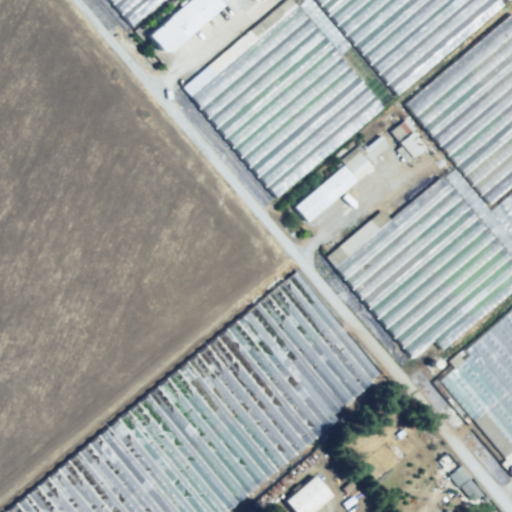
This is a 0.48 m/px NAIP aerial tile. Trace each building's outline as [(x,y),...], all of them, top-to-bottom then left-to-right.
[(101,0),(154,0),(123,26),(101,0)] [(182,0),(216,0),(220,4),(158,55),(141,35),(182,0)] [(178,86),(281,0),(287,0),(380,111),(272,200),(178,86)] [(312,0),(494,0),(500,6),(393,96),(312,0)] [(400,104),(504,13),(511,22),(511,181),(486,204),(400,104)] [(398,146),(394,149),(402,161),(421,148),(409,130),(411,129),(404,118),(386,130),(398,146)] [(376,134),(391,150),(369,170),(355,154),(376,134)] [(302,223),(289,207),(355,154),(368,171),(302,223)] [(440,177),(511,263),(511,289),(441,350),(431,338),(405,360),(318,257),(372,212),(382,225),(440,177)] [(511,244),(487,217),(511,194),(511,244)] [(0,511),(0,510),(295,263),(385,369),(214,511),(0,511)] [(436,382),(511,318),(511,447),(500,458),(436,382)] [(443,479),(455,468),(478,495),(466,505),(443,479)] [(308,511),(284,511),(277,503),(307,477),(325,498),(308,511)]
